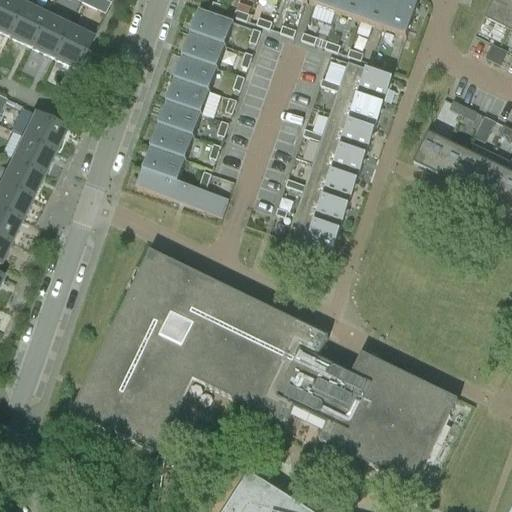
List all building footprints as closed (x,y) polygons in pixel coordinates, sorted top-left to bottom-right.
[(0,0),(0,35),(9,40),(25,7),(9,0),(0,0)] [(101,0),(85,0),(83,5),(98,12),(103,1),(101,0)] [(218,0),(216,6),(225,9),(228,0),(218,0)] [(342,0),(316,0),(314,7),(312,6),(311,7),(337,16),(342,0)] [(368,0),(342,0),(337,16),(360,24),(368,0)] [(394,0),(368,0),(360,24),(383,32),(394,0)] [(419,5),(404,0),(394,0),(383,32),(407,40),(419,5)] [(511,25),(511,0),(493,0),(484,19),(509,31),(511,25)] [(213,5),(211,12),(224,17),(226,9),(225,9),(213,5)] [(25,7),(9,40),(32,51),(48,19),(25,7)] [(199,13),(191,35),(226,48),(234,25),(199,13)] [(249,17),(236,13),(233,20),(246,25),(249,17)] [(48,19),(32,51),(55,62),(71,30),(48,19)] [(273,25),(259,21),(257,28),(270,33),(273,25)] [(296,34),(283,29),(280,36),(294,41),(296,34)] [(78,73),(94,41),(71,30),(55,62),(78,73)] [(261,34),(253,32),(249,45),(256,48),(261,34)] [(191,35),(183,57),(218,70),(226,48),(191,35)] [(317,41),(303,36),(301,43),(314,48),(317,41)] [(340,49),(327,44),(324,52),(337,56),(340,49)] [(493,65),(499,52),(492,48),(486,61),(493,65)] [(363,57),(350,52),(347,59),(360,64),(363,57)] [(507,55),(499,52),(493,65),(500,68),(507,55)] [(253,58),(245,55),(241,69),(248,71),(253,58)] [(183,57),(176,80),(211,92),(218,70),(183,57)] [(386,64),(372,60),(370,67),(383,72),(386,64)] [(384,106),(393,81),(348,65),(341,88),(339,91),(384,106)] [(245,81),(238,78),(233,91),(240,94),(245,81)] [(176,80),(168,102),(203,114),(211,92),(176,80)] [(332,85),(323,82),(321,88),(329,91),(332,85)] [(384,106),(339,91),(341,88),(332,85),(329,91),(338,94),(331,116),(375,132),(384,106)] [(237,103),(230,101),(225,114),(232,117),(237,103)] [(168,102),(160,124),(195,136),(203,114),(168,102)] [(465,109),(453,103),(449,112),(461,118),(465,109)] [(477,115),(465,109),(461,118),(473,124),(477,115)] [(24,139),(56,154),(67,131),(35,115),(24,139)] [(331,116),(323,138),(322,141),(366,157),(375,132),(331,116)] [(486,133),(490,135),(491,132),(496,124),(492,122),(488,120),(485,119),(480,128),(479,129),(486,133)] [(160,124),(153,146),(188,158),(195,136),(160,124)] [(229,126),(222,124),(217,137),(225,139),(229,126)] [(511,141),(511,131),(504,128),(500,136),(511,142),(511,141)] [(314,135),(305,132),(303,139),(312,142),(314,135)] [(366,157),(322,141),(323,138),(314,135),(312,142),(321,145),(313,167),(358,182),(366,157)] [(448,145),(428,135),(413,166),(433,176),(448,145)] [(56,154),(24,139),(13,162),(44,177),(56,154)] [(467,154),(448,145),(433,176),(453,185),(467,154)] [(491,155),(472,145),(467,154),(453,185),(472,194),(491,155)] [(153,146),(145,169),(180,181),(188,158),(153,146)] [(221,149),(214,146),(209,159),(217,162),(221,149)] [(510,164),(491,155),(472,194),(491,204),(506,173),(510,164)] [(44,177),(13,162),(2,184),(33,200),(44,177)] [(313,167),(306,188),(304,192),(349,207),(358,182),(313,167)] [(229,202),(179,185),(180,181),(145,169),(137,191),(223,221),(229,202)] [(511,175),(506,173),(491,204),(511,213),(511,209),(511,175)] [(204,174),(200,187),(207,190),(212,176),(204,174)] [(295,192),(297,185),(288,182),(286,189),(295,192)] [(33,200),(2,184),(0,187),(0,211),(22,223),(33,200)] [(349,207),(304,192),(306,188),(297,185),(295,192),(303,195),(296,217),(340,232),(349,207)] [(22,223),(0,211),(0,239),(11,245),(22,223)] [(286,221),(288,214),(278,211),(276,217),(286,221)] [(340,232),(296,217),(287,243),(331,258),(340,232)] [(0,268),(11,245),(0,239),(0,268)] [(130,296),(72,415),(157,456),(187,395),(180,392),(189,372),(209,381),(206,388),(286,427),(294,410),(328,427),(320,444),(416,490),(428,466),(422,463),(440,424),(446,427),(458,403),(362,356),(352,377),(318,360),(328,340),(155,256),(134,298),(130,296)] [(156,469),(155,473),(163,474),(163,473),(165,460),(157,459),(156,469)] [(310,511),(250,476),(226,511),(310,511)] [(158,506),(162,478),(155,477),(151,505),(158,506)]
